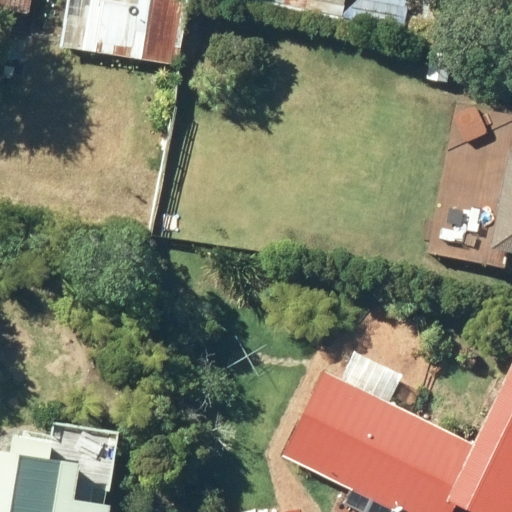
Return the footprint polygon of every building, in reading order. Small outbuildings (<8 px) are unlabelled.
[(0,0),(0,5),(42,15),(45,0),(0,0)] [(125,0),(81,0),(72,48),(187,65),(197,0),(151,0),(150,5),(125,0)] [(274,0),(360,17),(363,0),(274,0)] [(438,48),(435,81),(460,83),(463,50),(438,48)] [(467,511),(474,497),(505,511),(511,511),(511,424),(499,452),(340,375),(301,459),(411,511),(467,511)] [(0,511),(135,511),(137,503),(100,498),(106,463),(97,461),(100,446),(36,435),(33,454),(0,448),(0,511)]
